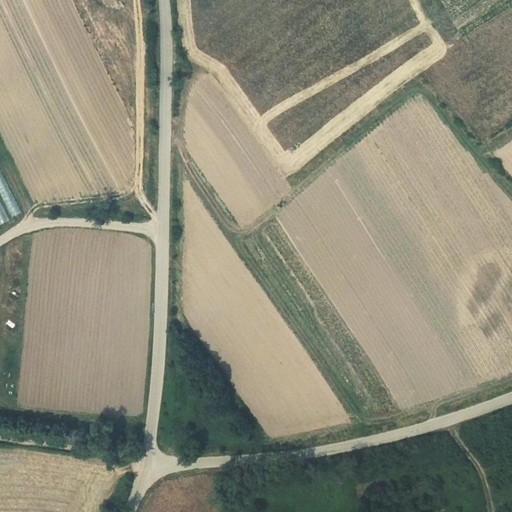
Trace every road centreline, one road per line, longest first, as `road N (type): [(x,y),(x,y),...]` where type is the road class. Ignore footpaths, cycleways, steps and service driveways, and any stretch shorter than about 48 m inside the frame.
road 1 (unclassified): [(149,466),(161,326),(165,0)]
road 2 (unclassified): [(511,394),(385,438),(291,456),(149,466)]
road 3 (track): [(149,466),(0,443)]
